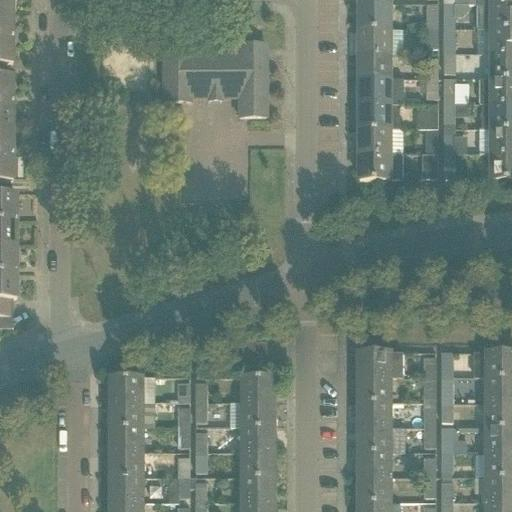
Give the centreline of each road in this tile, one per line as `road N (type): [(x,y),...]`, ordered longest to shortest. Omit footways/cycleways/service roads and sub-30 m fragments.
road 1 (residential): [(66,350),(57,296),(52,21),(63,0)]
road 2 (residential): [(303,283),(304,0)]
road 3 (residential): [(66,350),(303,283)]
road 4 (residential): [(304,511),(303,283)]
road 5 (residential): [(303,283),(366,259),(511,232)]
road 6 (residential): [(78,511),(78,388),(66,350)]
